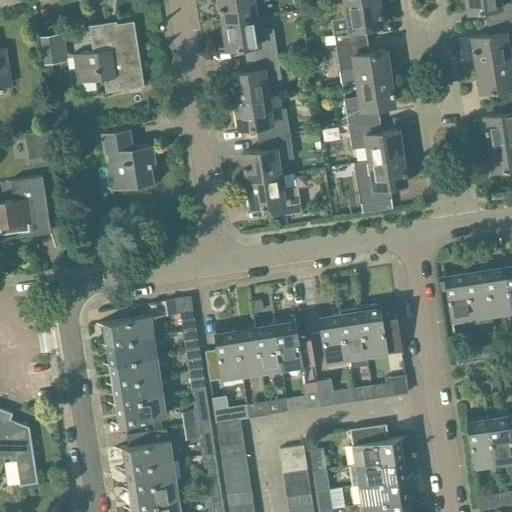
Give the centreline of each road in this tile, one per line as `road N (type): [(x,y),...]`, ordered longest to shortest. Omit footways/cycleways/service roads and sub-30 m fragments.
road 1 (residential): [(449,511),(405,235)]
road 2 (residential): [(172,0),(215,264)]
road 3 (residential): [(443,230),(413,0)]
road 4 (residential): [(70,304),(97,511)]
road 5 (residential): [(215,264),(405,235)]
road 6 (residential): [(70,304),(99,281),(215,264)]
